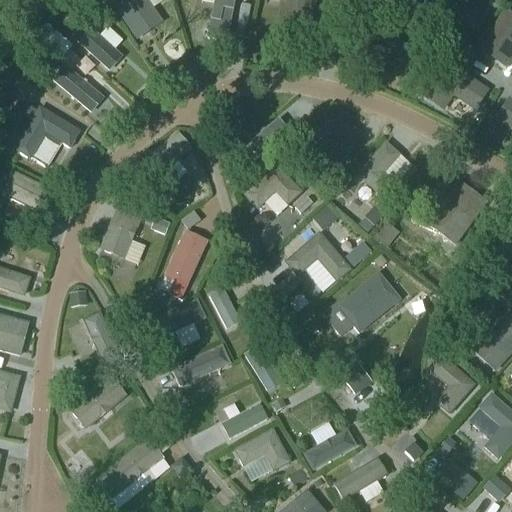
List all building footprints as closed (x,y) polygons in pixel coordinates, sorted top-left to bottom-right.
[(237,0),(215,0),(207,41),(227,45),(237,0)] [(308,47),(318,0),(282,0),(274,40),(308,47)] [(484,7),(473,0),(445,0),(427,28),(457,48),(484,7)] [(511,69),(511,17),(506,13),(479,55),(509,74),(511,69)] [(84,26),(71,41),(109,74),(122,60),(114,53),(100,41),(84,26)] [(145,80),(167,69),(148,26),(126,37),(145,80)] [(402,40),(370,27),(353,70),(385,83),(402,40)] [(104,102),(65,69),(52,84),(91,117),(104,102)] [(478,115),(490,94),(459,74),(436,111),(445,117),(455,100),(478,115)] [(511,153),(511,103),(511,102),(497,123),(511,132),(511,150),(510,153),(511,153)] [(8,134),(24,139),(32,113),(17,108),(8,134)] [(493,121),(498,113),(491,108),(486,116),(493,121)] [(73,155),(84,138),(42,112),(17,154),(33,164),(49,139),(73,155)] [(361,138),(331,121),(307,162),(336,179),(361,138)] [(289,135),(278,122),(237,156),(249,169),(289,135)] [(0,153),(9,159),(13,152),(19,141),(4,132),(0,138),(0,153)] [(180,136),(147,163),(162,181),(195,154),(180,136)] [(401,162),(385,148),(356,181),(385,207),(398,192),(385,180),(401,162)] [(276,198),(289,211),(303,197),(277,171),(247,201),(260,214),(276,198)] [(57,226),(69,202),(14,176),(2,200),(57,226)] [(487,209),(458,188),(428,230),(457,251),(487,209)] [(189,209),(191,196),(176,193),(174,206),(189,209)] [(294,210),(300,217),(313,205),(306,199),(294,210)] [(147,215),(120,204),(99,256),(126,267),(147,215)] [(367,234),(383,216),(374,208),(358,226),(367,234)] [(324,231),(336,220),(327,209),(314,220),(324,231)] [(193,213),(181,222),(188,232),(201,223),(193,213)] [(158,220),(154,232),(165,237),(170,225),(158,220)] [(386,251),(398,235),(385,224),(372,240),(386,251)] [(487,240),(498,248),(506,235),(495,228),(487,240)] [(207,243),(187,234),(166,281),(187,290),(207,243)] [(318,264),(338,287),(351,275),(319,238),(287,266),(299,281),(318,264)] [(353,253),(361,262),(371,254),(363,244),(353,253)] [(0,293),(28,302),(34,282),(0,272),(0,293)] [(401,305),(379,279),(338,313),(360,339),(401,305)] [(511,293),(508,290),(501,297),(511,306),(511,304),(511,293)] [(223,292),(207,299),(225,335),(241,327),(223,292)] [(204,322),(196,305),(146,328),(154,344),(204,322)] [(100,316),(82,324),(102,370),(121,362),(100,316)] [(511,360),(511,321),(508,317),(472,357),(496,378),(511,360)] [(0,354),(23,361),(32,329),(0,321),(0,354)] [(266,397),(282,387),(257,350),(241,360),(266,397)] [(228,368),(220,352),(171,374),(179,391),(228,368)] [(476,392),(443,364),(431,377),(449,393),(436,409),(451,421),(476,392)] [(343,382),(355,398),(371,386),(358,369),(343,382)] [(0,414),(13,418),(22,383),(0,377),(0,394),(0,395),(0,414)] [(126,399),(108,377),(71,407),(89,429),(126,399)] [(500,465),(511,451),(511,417),(492,400),(480,414),(503,433),(486,453),(500,465)] [(281,401),(272,406),(276,414),(286,409),(281,401)] [(267,423),(259,408),(220,428),(229,444),(267,423)] [(146,413),(138,420),(146,429),(154,423),(146,413)] [(358,450),(348,433),(302,458),(313,476),(358,450)] [(290,465),(274,434),(236,453),(243,467),(266,455),(275,472),(290,465)] [(449,439),(439,450),(446,456),(456,446),(449,439)] [(163,463),(147,442),(96,483),(112,503),(163,463)] [(404,453),(414,463),(423,454),(413,444),(404,453)] [(191,472),(182,460),(171,469),(180,481),(191,472)] [(378,462),(335,488),(344,502),(387,476),(378,462)] [(301,473),(290,479),(296,488),(306,482),(301,473)] [(464,476),(450,492),(462,502),(475,486),(464,476)] [(483,489),(500,504),(505,498),(504,491),(492,480),(483,489)] [(319,481),(313,485),(316,490),(323,486),(319,481)] [(398,495),(407,504),(415,495),(406,486),(398,495)] [(324,511),(326,510),(308,488),(278,511),(324,511)]
